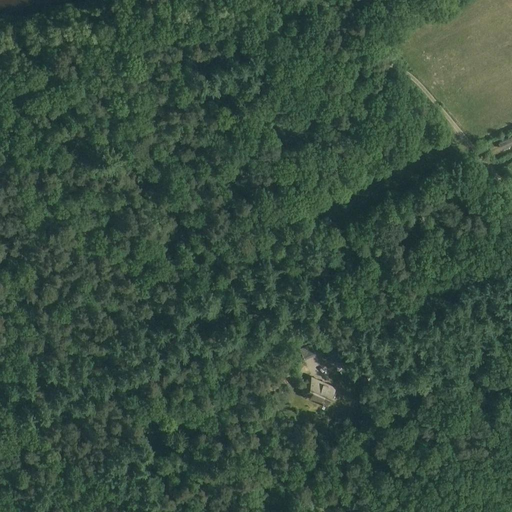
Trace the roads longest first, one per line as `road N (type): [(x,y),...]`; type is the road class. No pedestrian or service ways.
road 1 (track): [(0,63),(67,61),(162,26),(314,49),(386,75),(466,132),(511,187)]
road 2 (unclassified): [(167,511),(0,421)]
